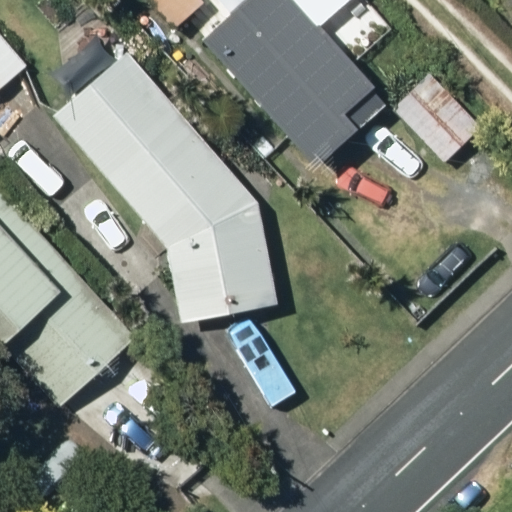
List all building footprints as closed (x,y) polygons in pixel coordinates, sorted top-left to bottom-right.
[(115,0),(113,3),(143,35),(158,21),(160,23),(185,0),(115,0)] [(209,0),(217,9),(188,34),(296,159),(340,121),(343,125),(374,98),(300,14),(316,0),(209,0)] [(0,77),(17,63),(0,43),(0,77)] [(116,48),(42,113),(153,239),(165,317),(262,301),(245,196),(116,48)] [(384,106),(434,157),(468,124),(419,72),(384,106)] [(0,347),(49,402),(123,334),(0,199),(0,347)] [(91,482),(48,511),(106,511),(110,509),(91,482)]
